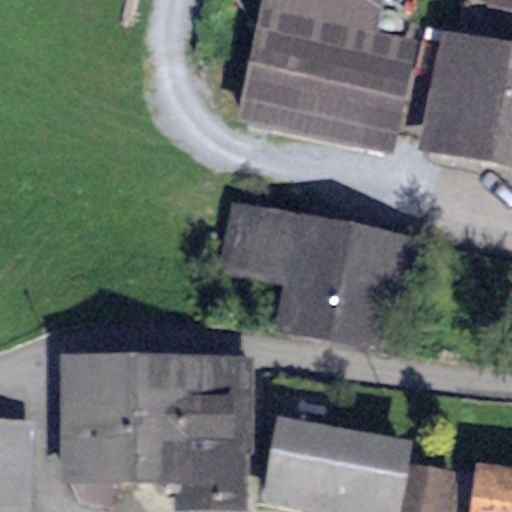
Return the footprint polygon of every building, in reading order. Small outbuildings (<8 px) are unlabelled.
[(273,134),(278,111),(431,142),(446,74),(444,73),(446,61),(394,50),(395,40),(401,32),(401,22),(393,13),(380,13),(382,4),(394,5),(400,0),(274,0),(248,129),(273,134)] [(499,8),(464,1),(451,46),(489,54),(499,8)] [(446,74),(431,142),(511,159),(511,64),(488,59),(489,54),(451,46),(449,46),(446,61),(444,73),(446,74)] [(379,353),(385,327),(395,329),(411,244),(385,239),(383,249),(312,235),(315,225),(243,210),(231,270),(302,284),(290,336),(379,353)] [(111,507),(112,475),(131,476),(132,377),(77,376),(77,380),(66,380),(65,475),(79,503),(111,507)] [(241,508),(241,379),(132,377),(131,476),(166,476),(166,495),(182,495),(182,508),(241,508)] [(371,511),(391,511),(402,449),(282,429),(273,485),(373,504),(371,511)] [(0,511),(23,511),(25,441),(0,441),(0,511)] [(441,511),(448,477),(405,471),(398,511),(441,511)] [(511,511),(511,480),(487,476),(481,511),(511,511)]
